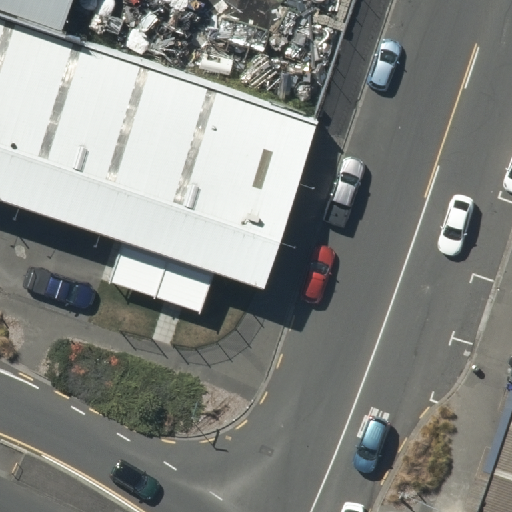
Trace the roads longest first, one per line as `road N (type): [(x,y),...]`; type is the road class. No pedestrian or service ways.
road 1 (tertiary): [(494,0),(311,511)]
road 2 (tertiary): [(111,511),(0,455)]
